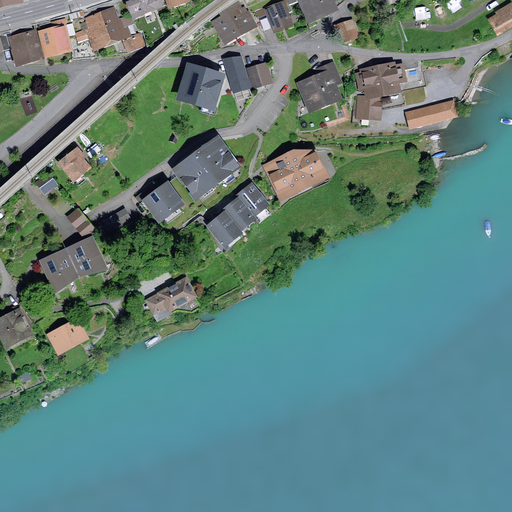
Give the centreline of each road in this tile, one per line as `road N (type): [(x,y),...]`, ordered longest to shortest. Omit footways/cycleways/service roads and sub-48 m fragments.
road 1 (residential): [(0,153),(100,66),(285,47)]
road 2 (residential): [(93,217),(206,138),(249,125),(283,74),(285,47)]
road 3 (residential): [(285,47),(419,57),(481,48)]
